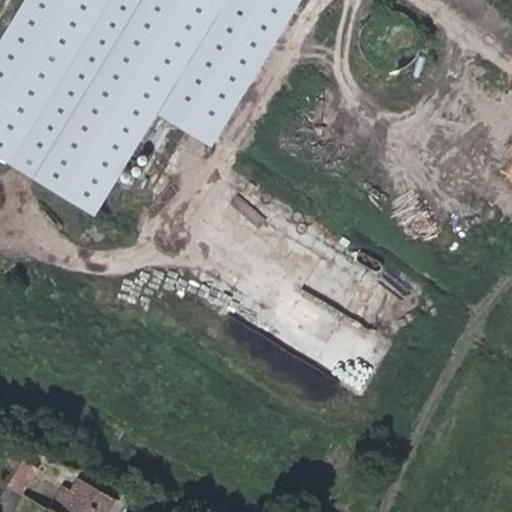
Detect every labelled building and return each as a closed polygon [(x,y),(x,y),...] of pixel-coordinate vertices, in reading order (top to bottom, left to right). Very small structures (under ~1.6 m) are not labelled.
[(34,0),(0,55),(0,152),(43,180),(124,55),(156,0),(34,0)] [(156,0),(124,55),(178,93),(234,0),(156,0)] [(234,0),(178,93),(149,138),(200,169),(227,127),(294,17),(272,3),(266,0),(234,0)] [(303,0),(273,0),(272,3),(294,17),(303,0)] [(178,93),(124,55),(43,180),(100,214),(149,138),(178,93)] [(439,144),(511,178),(511,176),(511,143),(453,116),(439,144)] [(356,387),(384,335),(258,267),(229,318),(356,387)] [(114,511),(123,499),(78,470),(57,504),(28,486),(11,511),(114,511)]
